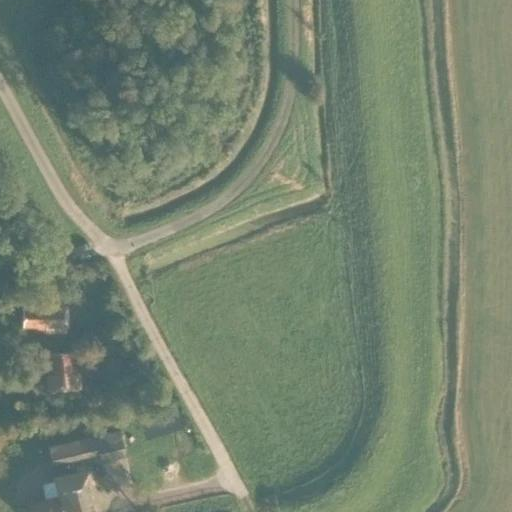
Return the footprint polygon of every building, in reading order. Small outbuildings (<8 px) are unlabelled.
[(36,332),(66,332),(66,299),(45,299),(45,307),(24,306),(23,327),(36,327),(36,332)] [(124,341),(133,356),(144,350),(135,334),(124,341)] [(48,367),(49,390),(78,388),(76,364),(71,364),(70,352),(52,353),(53,367),(48,367)] [(103,401),(98,394),(91,394),(88,401),(91,407),(99,406),(103,401)] [(163,441),(191,431),(182,406),(154,415),(163,441)] [(118,429),(48,445),(50,457),(97,446),(99,454),(122,448),(118,429)] [(97,511),(87,469),(56,477),(60,494),(28,501),(30,511),(97,511)]
